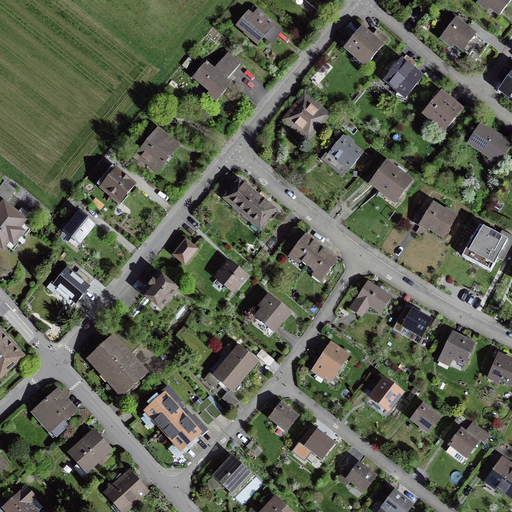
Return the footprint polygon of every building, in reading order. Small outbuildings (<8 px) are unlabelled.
[(293,0),(295,1),(295,0),(303,0),(322,16),(332,4),(327,0),(293,0)] [(487,10),(489,7),(500,15),(511,0),(479,0),(478,3),(487,10)] [(253,8),(238,25),(247,33),(246,33),(250,37),(249,38),(250,38),(252,37),(259,43),(268,32),(272,35),(278,28),(253,8)] [(468,29),(455,20),(441,39),(450,45),(452,42),(469,55),(472,51),(480,57),(489,45),(468,29)] [(363,29),(346,49),(365,66),(387,41),(376,31),(372,36),(363,29)] [(228,54),(214,70),(207,64),(207,63),(206,63),(193,78),(194,79),(194,78),(210,92),(211,92),(219,98),(231,84),(230,83),(230,84),(226,80),(240,64),(228,54)] [(422,78),(402,61),(384,82),(398,93),(400,91),(407,96),(422,78)] [(511,69),(503,81),(509,86),(504,93),(511,98),(511,69)] [(441,94),(424,115),(437,126),(440,122),(447,128),(462,111),(441,94)] [(327,116),(305,97),(286,120),(308,139),(327,116)] [(511,146),(481,126),(469,144),(499,164),(496,168),(499,171),(504,164),(500,162),(511,146)] [(178,147),(158,130),(138,154),(158,171),(178,147)] [(330,154),(325,159),(338,169),(342,164),(349,170),(362,154),(351,145),(353,143),(348,138),(346,140),(343,138),(329,153),(330,154)] [(411,182),(387,164),(372,184),(381,191),(382,189),(397,200),(411,182)] [(112,166),(97,185),(117,202),(125,193),(127,195),(135,185),(112,166)] [(258,195),(240,180),(223,199),(233,207),(235,205),(243,212),(258,195)] [(15,191),(5,182),(0,187),(0,200),(3,203),(4,204),(15,191)] [(258,195),(243,212),(252,219),(250,221),(260,229),(276,210),(258,195)] [(503,205),(498,202),(493,210),(498,213),(503,205)] [(5,245),(13,251),(30,230),(22,224),(30,215),(22,208),(17,214),(4,204),(3,203),(0,206),(0,244),(3,247),(5,245)] [(422,224),(443,237),(455,218),(433,204),(427,213),(422,210),(413,223),(420,227),(422,224)] [(64,233),(79,245),(95,225),(80,213),(64,233)] [(508,240),(480,226),(469,243),(462,256),(491,272),(508,240)] [(321,248),(306,236),(292,253),(308,266),(321,248)] [(185,241),(174,255),(185,265),(197,250),(185,241)] [(263,248),(254,258),(260,263),(269,253),(263,248)] [(337,261),(321,248),(308,266),(324,278),(337,261)] [(246,276),(230,263),(218,277),(234,291),(246,276)] [(52,290),(71,306),(75,301),(76,302),(88,287),(68,270),(56,285),(52,282),(47,288),(51,291),(52,290)] [(174,294),(177,290),(159,275),(154,280),(153,280),(149,286),(143,294),(146,296),(162,309),(174,294)] [(350,310),(358,314),(365,303),(381,313),(391,297),(380,290),(368,282),(358,298),(359,299),(357,301),(356,300),(350,310)] [(146,296),(130,314),(158,337),(161,334),(165,332),(168,330),(170,326),(171,322),(175,317),(177,319),(186,308),(184,307),(186,304),(174,294),(162,309),(146,296)] [(269,296),(260,307),(263,309),(257,317),(275,332),(290,313),(273,299),(269,296)] [(411,312),(405,308),(395,327),(402,331),(404,327),(422,337),(431,320),(412,309),(411,312)] [(0,377),(24,357),(0,329),(0,377)] [(464,364),(474,344),(453,333),(442,354),(464,364)] [(113,337),(89,359),(122,396),(147,374),(113,337)] [(349,355),(331,344),(313,371),(318,374),(320,371),(332,379),(349,355)] [(227,361),(245,376),(257,362),(240,347),(227,361)] [(262,350),(257,356),(269,367),(275,361),(262,350)] [(511,364),(508,363),(510,359),(499,354),(490,375),(511,384),(511,364)] [(232,391),(245,376),(227,361),(215,375),(211,372),(205,379),(214,388),(220,381),(232,391)] [(401,393),(385,380),(372,398),(388,410),(401,393)] [(164,394),(145,411),(181,451),(200,434),(202,437),(208,431),(194,416),(193,417),(189,413),(187,415),(186,414),(185,415),(181,411),(182,411),(182,410),(184,407),(180,403),(182,402),(168,386),(162,392),(164,394)] [(57,390),(33,412),(52,434),(76,412),(57,390)] [(227,393),(222,398),(234,408),(238,402),(227,393)] [(207,398),(197,407),(202,412),(212,403),(207,398)] [(213,404),(207,409),(216,419),(221,414),(213,404)] [(298,416),(282,404),(270,418),(286,431),(298,416)] [(439,418),(423,405),(412,419),(428,432),(439,418)] [(205,411),(200,415),(209,425),(214,421),(205,411)] [(478,442),(472,438),(475,435),(484,442),(489,435),(475,424),(467,434),(462,430),(459,433),(457,436),(450,445),(451,445),(446,451),(461,462),(466,456),(466,457),(478,442)] [(334,444),(317,431),(316,433),(313,431),(307,439),(309,441),(306,446),(300,442),(292,452),(305,461),(312,451),(322,459),(334,444)] [(94,432),(70,453),(79,463),(75,466),(83,475),(87,475),(90,473),(88,471),(111,451),(94,432)] [(252,441),(247,446),(257,456),(262,451),(252,441)] [(252,475),(233,457),(215,477),(219,486),(222,484),(232,493),(243,481),(244,483),(252,475)] [(511,465),(502,458),(488,479),(498,486),(497,487),(511,497),(511,469),(511,468),(511,466),(511,465)] [(375,477),(359,464),(357,467),(356,466),(353,470),(354,470),(351,474),(346,469),(338,479),(344,484),(348,479),(364,491),(375,477)] [(130,472),(106,493),(114,503),(110,507),(114,511),(123,511),(147,491),(130,472)] [(26,489),(5,508),(8,511),(37,511),(42,508),(26,489)] [(406,511),(412,505),(405,500),(395,492),(381,510),(379,511),(406,511)] [(271,495),(251,511),(288,511),(277,499),(276,500),(271,495)]
